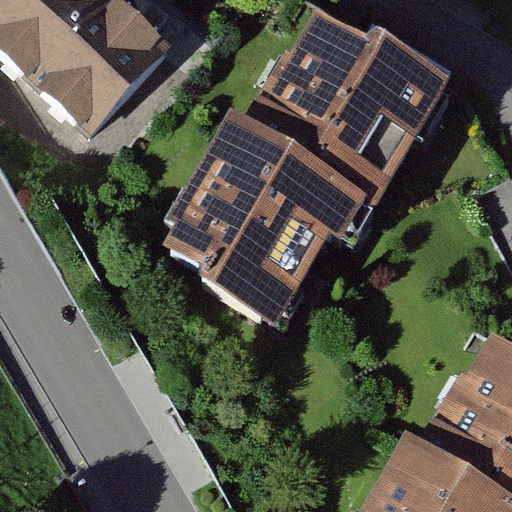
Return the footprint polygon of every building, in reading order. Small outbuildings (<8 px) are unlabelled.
[(172,58),(101,0),(2,0),(0,3),(0,67),(94,151),(172,58)] [(363,62),(311,30),(284,75),(277,71),(238,136),(364,212),(379,221),(450,103),(368,54),(363,62)] [(238,136),(226,129),(148,258),(198,289),(193,298),(280,350),(364,212),(238,136)] [(511,367),(486,352),(462,394),(454,388),(418,457),(511,511),(511,367)] [(511,511),(418,457),(405,449),(370,511),(511,511)]
